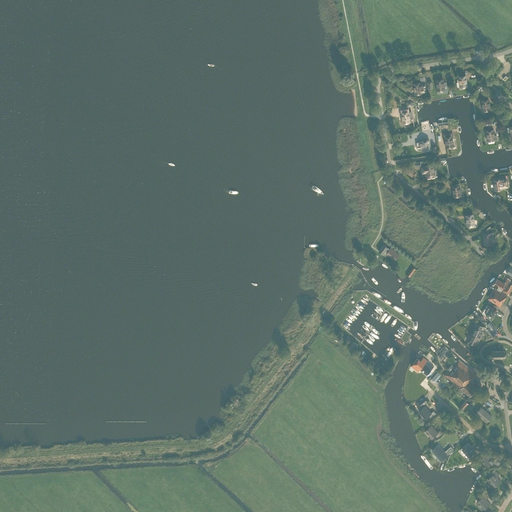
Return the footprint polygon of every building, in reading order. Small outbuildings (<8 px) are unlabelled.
[(467,86),(465,76),(459,77),(460,87),(467,86)] [(444,89),(443,79),(436,80),(437,90),(444,89)] [(420,83),(420,82),(413,84),(413,85),(411,85),(411,90),(414,90),(415,94),(421,93),(421,92),(426,91),(425,82),(420,83)] [(417,99),(410,94),(408,97),(415,102),(417,99)] [(483,110),(490,109),(488,99),(481,100),(483,110)] [(401,113),(403,123),(410,122),(408,112),(401,113)] [(493,129),(486,131),(487,141),(497,139),(496,135),(494,136),(493,129)] [(445,141),(446,147),(453,146),(452,140),(453,140),(452,131),(443,132),(444,141),(445,141)] [(430,149),(429,139),(422,140),(421,141),(421,142),(416,143),(417,146),(422,146),(422,151),(423,150),(430,149)] [(427,179),(435,178),(433,164),(426,165),(420,166),(422,174),(426,173),(427,179)] [(500,179),(493,180),(495,190),(502,189),(502,187),(507,186),(506,179),(506,178),(504,179),(500,179)] [(452,186),(454,196),(461,195),(459,185),(452,186)] [(473,214),(466,215),(467,226),(474,224),(473,214)] [(491,238),(493,238),(492,233),(484,234),(485,244),(492,243),(491,238)] [(384,244),(379,251),(382,254),(384,251),(395,260),(398,256),(398,255),(399,254),(391,248),(390,250),(390,249),(389,250),(386,249),(387,247),(384,244)] [(415,269),(413,267),(407,275),(410,277),(415,269)] [(505,283),(498,280),(496,278),(493,285),(494,286),(501,289),(505,283)] [(511,282),(509,281),(510,279),(507,278),(504,282),(505,283),(501,291),(508,294),(511,287),(511,282)] [(489,301),(491,301),(499,307),(502,303),(503,303),(504,302),(503,301),(507,296),(495,288),(490,295),(488,296),(489,301)] [(489,305),(484,311),(488,313),(487,314),(487,316),(488,317),(489,318),(491,319),(493,317),(496,313),(495,312),(496,310),(489,305)] [(471,334),(480,338),(484,331),(483,330),(484,327),(474,322),(472,326),(475,327),(471,334)] [(490,322),(486,325),(488,328),(492,332),(496,329),(490,322)] [(477,345),(480,338),(471,334),(468,341),(477,345)] [(427,375),(434,366),(433,366),(434,364),(431,362),(430,363),(423,357),(421,360),(418,358),(411,366),(417,371),(420,368),(421,369),(421,370),(427,375)] [(477,374),(459,359),(454,365),(452,363),(449,367),(450,369),(448,371),(445,375),(460,388),(469,397),(476,389),(475,389),(477,386),(477,384),(473,380),(472,379),(477,374)] [(438,371),(432,378),(435,380),(441,373),(438,371)] [(424,398),(418,403),(421,406),(427,401),(424,398)] [(468,404),(465,401),(459,407),(463,410),(468,404)] [(431,418),(436,413),(433,411),(431,413),(425,405),(419,411),(425,418),(428,416),(431,418)] [(478,415),(486,422),(492,416),(481,407),(475,414),(477,416),(478,415)] [(438,432),(431,425),(425,430),(432,438),(435,435),(437,438),(442,433),(440,430),(438,432)] [(474,456),(479,452),(477,449),(474,451),(468,444),(462,449),(469,457),(472,454),(474,456)] [(441,460),(453,449),(451,447),(445,452),(438,445),(432,450),(439,457),(441,460)] [(493,461),(487,453),(481,458),(487,466),(490,463),(493,466),(495,464),(497,466),(502,461),(500,459),(498,461),(496,458),(493,461)] [(500,481),(497,476),(499,474),(494,469),(489,474),(491,476),(488,479),(494,486),(500,481)] [(484,491),(481,494),(483,496),(477,501),(484,509),(490,503),(486,499),(488,497),(489,497),(492,495),(488,492),(485,490),(484,491)]
